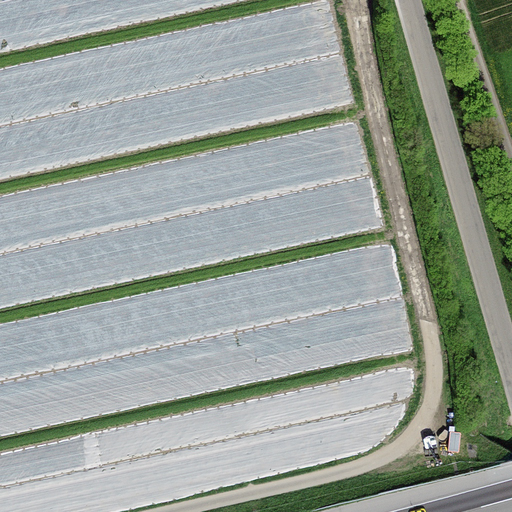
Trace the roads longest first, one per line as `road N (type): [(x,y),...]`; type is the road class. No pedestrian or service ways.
road 1 (track): [(169,511),(374,461),(411,436),(427,412),(433,349),(357,0)]
road 2 (unclassified): [(407,0),(511,367)]
road 3 (track): [(459,0),(511,158)]
